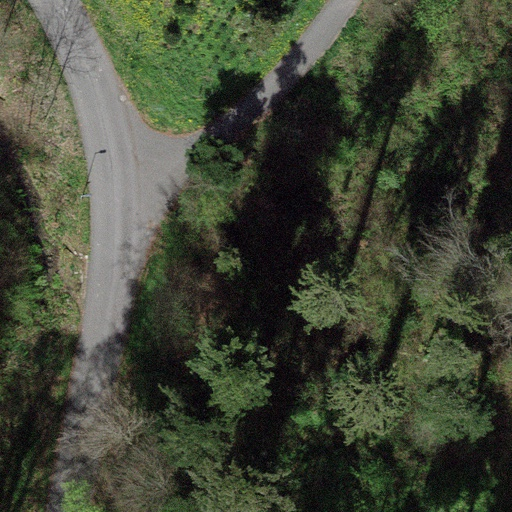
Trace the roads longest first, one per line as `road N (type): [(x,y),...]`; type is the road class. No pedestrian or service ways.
road 1 (unclassified): [(66,511),(108,306),(115,208),(106,120),(55,0)]
road 2 (track): [(344,0),(290,70),(223,129),(113,155)]
